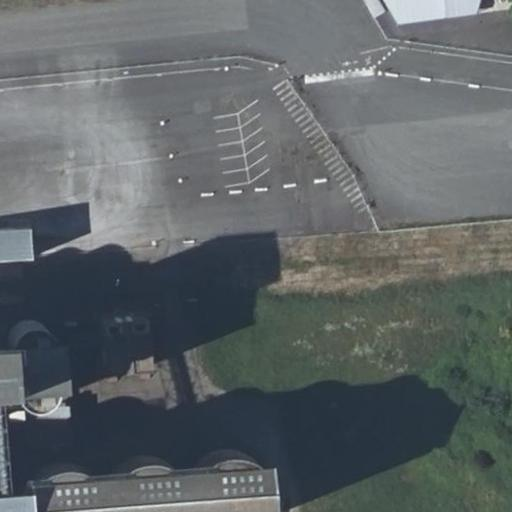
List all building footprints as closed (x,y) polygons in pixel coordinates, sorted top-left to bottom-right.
[(395,0),(382,0),(400,29),(399,21),(395,0)] [(395,0),(399,21),(478,9),(476,0),(395,0)] [(478,9),(399,21),(400,29),(479,17),(478,9)] [(30,226),(0,228),(0,259),(32,257),(30,226)] [(104,370),(150,366),(145,315),(100,319),(104,370)] [(9,337),(14,391),(15,394),(19,398),(24,402),(30,404),(36,403),(42,402),(47,398),(52,394),(54,388),(55,382),(54,376),(51,370),(47,366),(42,363),(37,361),(44,357),(48,352),(50,347),(52,341),(51,335),(48,329),(44,324),(39,321),(33,319),(27,319),(21,321),(16,324),(12,329),(9,334),(9,337)] [(69,405),(26,409),(29,447),(72,444),(69,405)] [(27,482),(23,492),(21,503),(22,511),(102,511),(103,510),(107,509),(107,511),(183,511),(186,503),(189,503),(193,511),(263,511),(267,502),(269,490),(268,479),(263,468),(255,459),(245,453),(234,449),(222,449),(211,452),(201,459),(194,468),(189,478),(187,483),(185,483),(181,475),(175,467),(166,460),(156,457),(145,455),(135,456),(125,460),(116,467),(110,475),(106,485),(105,490),(102,490),(98,482),(92,473),(83,467),(73,463),(63,461),(52,463),(42,467),(34,473),(27,482)] [(0,511),(22,511),(21,503),(23,492),(10,493),(7,466),(0,466),(0,511)]
